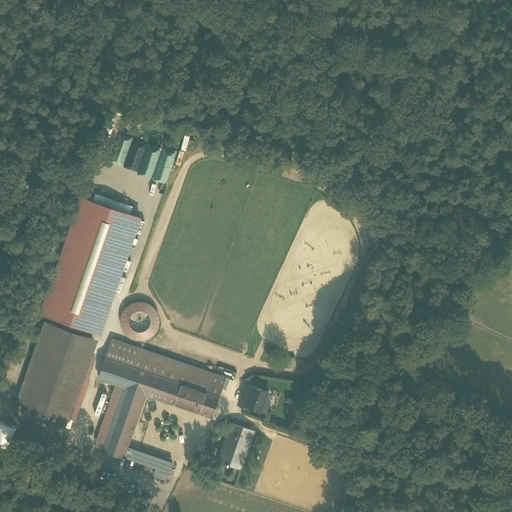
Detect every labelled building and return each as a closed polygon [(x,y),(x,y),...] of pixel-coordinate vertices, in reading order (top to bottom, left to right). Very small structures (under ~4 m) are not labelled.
[(133,140),(126,164),(139,168),(138,174),(152,179),(154,174),(166,177),(174,153),(162,150),(157,166),(153,165),(159,148),(133,140)] [(175,164),(182,166),(184,157),(178,155),(175,164)] [(41,313),(100,333),(140,218),(81,197),(41,313)] [(152,304),(144,301),(136,301),(128,304),(122,310),(119,317),(119,326),(123,333),(128,339),(136,342),(144,342),(152,339),(158,333),(161,325),(161,317),(158,310),(152,304)] [(63,321),(61,328),(84,336),(86,329),(63,321)] [(25,403),(52,325),(44,322),(16,400),(25,403)] [(25,403),(65,417),(93,339),(84,336),(61,328),(52,325),(25,403)] [(97,341),(93,339),(65,417),(70,419),(97,341)] [(115,384),(120,386),(125,387),(145,394),(212,417),(225,378),(112,339),(98,378),(115,384)] [(95,446),(98,447),(117,390),(120,386),(115,384),(96,440),(95,446)] [(245,384),(242,393),(248,395),(251,386),(245,384)] [(98,447),(103,450),(125,387),(120,386),(117,390),(98,447)] [(245,405),(266,412),(269,402),(265,401),(268,392),(251,386),(248,395),(245,404),(245,405)] [(145,394),(125,387),(103,450),(169,473),(172,464),(126,448),(145,394)] [(238,404),(245,406),(245,405),(245,404),(248,395),(242,393),(238,404)] [(275,409),(291,414),(293,406),(278,400),(275,409)] [(0,448),(6,451),(16,427),(0,420),(0,448)] [(218,461),(240,468),(253,431),(231,423),(218,461)]
